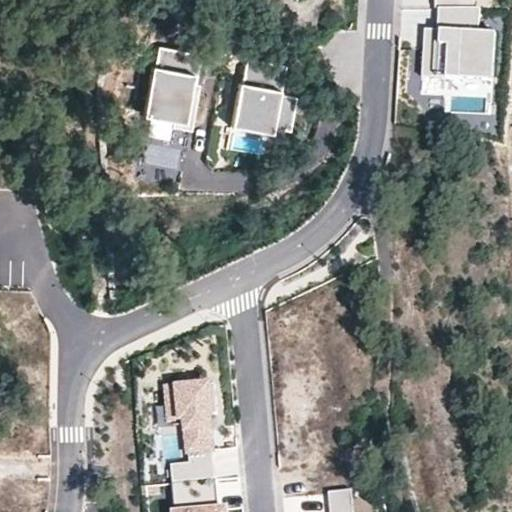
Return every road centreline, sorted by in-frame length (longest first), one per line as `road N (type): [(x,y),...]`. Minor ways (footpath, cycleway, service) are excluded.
road 1 (residential): [(246,280),(318,237),(358,185),(371,157),(379,0)]
road 2 (residential): [(246,280),(265,511)]
road 3 (residential): [(73,341),(143,323),(246,280)]
road 4 (residential): [(73,341),(68,511)]
road 5 (residential): [(10,232),(73,341)]
